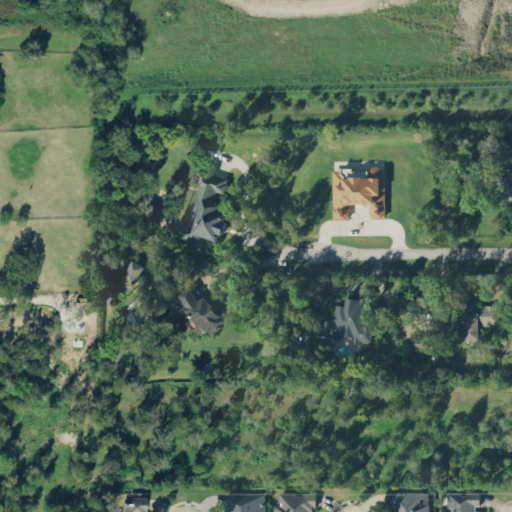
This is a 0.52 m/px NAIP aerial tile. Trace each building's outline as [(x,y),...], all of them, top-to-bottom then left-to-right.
[(220,240),(227,212),(214,209),(219,191),(223,192),(228,176),(213,172),(216,161),(203,158),(182,237),(200,242),(201,235),(220,240)] [(333,166),(334,216),(345,216),(345,203),(373,202),(373,215),(385,215),(384,165),(333,166)] [(511,167),(495,167),(495,182),(502,182),(503,199),(511,199),(511,167)] [(121,275),(134,283),(144,266),(132,258),(121,275)] [(205,294),(197,299),(189,286),(173,295),(198,336),(222,322),(205,294)] [(364,323),(366,296),(346,295),(345,304),(335,303),(334,317),(315,315),(314,335),(371,339),(372,324),(364,323)] [(462,299),(462,338),(480,338),(479,326),(500,325),(499,304),(478,305),(478,298),(462,299)] [(432,309),(411,310),(412,323),(433,321),(432,309)] [(432,346),(432,337),(412,337),(412,346),(432,346)] [(274,511),(314,511),(314,490),(274,490),(274,511)] [(428,511),(428,490),(387,490),(387,508),(394,508),(394,511),(428,511)] [(478,511),(478,490),(448,490),(448,502),(439,502),(439,511),(478,511)] [(264,511),(264,492),(225,492),(225,511),(264,511)] [(121,511),(144,511),(144,496),(129,496),(129,502),(121,502),(121,511)]
